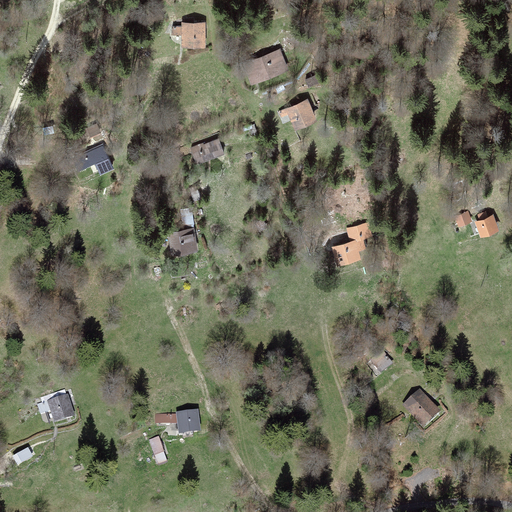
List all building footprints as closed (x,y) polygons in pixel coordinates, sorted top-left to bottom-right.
[(203,23),(184,23),(184,26),(173,26),(172,33),(184,33),(184,44),(203,44),(203,23)] [(258,79),(286,68),(278,50),(251,61),(258,79)] [(319,81),(315,74),(305,78),(308,85),(319,81)] [(313,116),(306,101),(289,109),(288,107),(279,111),(281,115),(289,111),(296,124),(313,116)] [(99,131),(96,124),(87,128),(90,135),(99,131)] [(203,143),(191,147),(196,162),(213,155),(213,156),(224,152),(218,138),(203,144),(203,143)] [(102,145),(74,158),(79,169),(89,164),(88,162),(95,159),(100,171),(112,165),(102,145)] [(195,248),(192,229),(188,230),(188,225),(191,224),(188,207),(181,209),(183,225),(169,227),(173,251),(195,248)] [(470,219),(467,211),(455,216),(459,224),(470,219)] [(480,219),(477,220),(481,233),(496,227),(492,217),(494,216),(493,214),(488,216),(486,211),(478,214),(480,219)] [(367,222),(348,228),(351,238),(370,233),(367,222)] [(358,255),(354,241),(334,247),(338,261),(358,255)] [(391,364),(382,352),(372,360),(380,371),(391,364)] [(72,415),(64,391),(42,398),(42,403),(38,404),(41,413),(52,409),(55,420),(72,415)] [(437,412),(419,392),(405,405),(423,425),(437,412)] [(198,430),(196,413),(178,415),(179,423),(180,432),(198,430)] [(179,423),(178,415),(157,415),(157,423),(179,423)] [(161,449),(158,440),(151,442),(157,463),(166,461),(162,448),(161,449)] [(27,450),(14,457),(18,464),(31,457),(27,450)]
